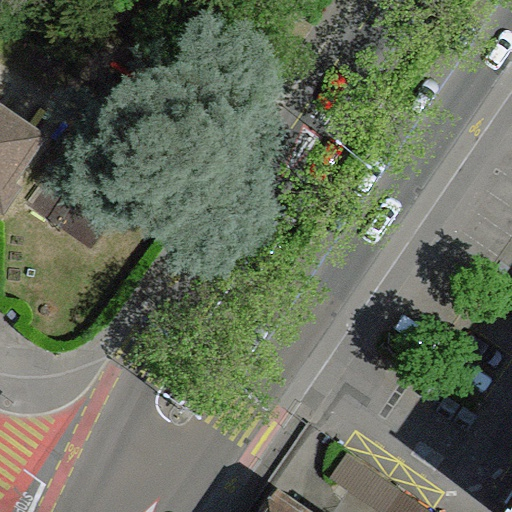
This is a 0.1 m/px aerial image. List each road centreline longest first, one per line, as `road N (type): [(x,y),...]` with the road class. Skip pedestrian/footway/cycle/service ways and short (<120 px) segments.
road 1 (primary): [(141,511),(253,428),(511,42)]
road 2 (primary): [(406,0),(155,362),(122,511)]
